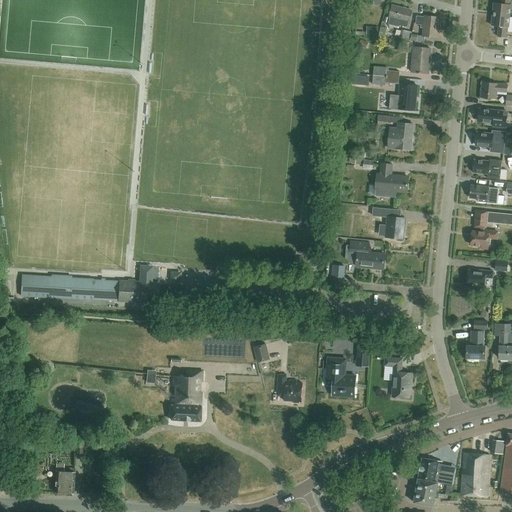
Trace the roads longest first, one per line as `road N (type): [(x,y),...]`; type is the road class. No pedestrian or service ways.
road 1 (residential): [(462,419),(438,333),(462,54)]
road 2 (secondary): [(305,488),(243,510),(0,503)]
